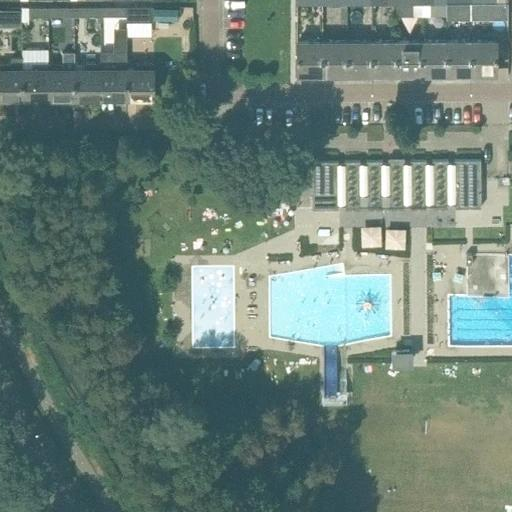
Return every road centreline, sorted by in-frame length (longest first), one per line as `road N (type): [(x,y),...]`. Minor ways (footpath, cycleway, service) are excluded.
road 1 (residential): [(511,92),(218,92),(208,64),(209,0)]
road 2 (unclassified): [(71,511),(0,390)]
